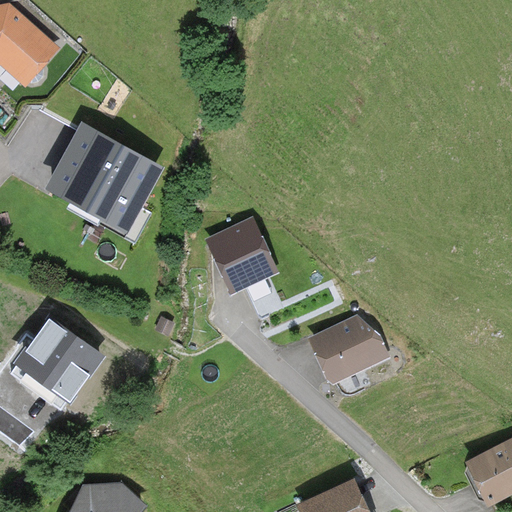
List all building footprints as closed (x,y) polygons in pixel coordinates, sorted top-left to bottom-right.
[(0,67),(26,90),(61,51),(9,5),(0,6),(0,67)] [(164,179),(84,134),(49,197),(128,242),(164,179)] [(253,218),(204,242),(232,299),(281,275),(253,218)] [(359,316),(308,341),(328,383),(333,388),(391,359),(380,338),(359,316)] [(511,488),(511,438),(469,459),(488,500),(511,488)] [(66,511),(136,511),(147,500),(121,478),(82,480),(66,511)] [(369,511),(357,482),(302,504),(304,511),(369,511)]
